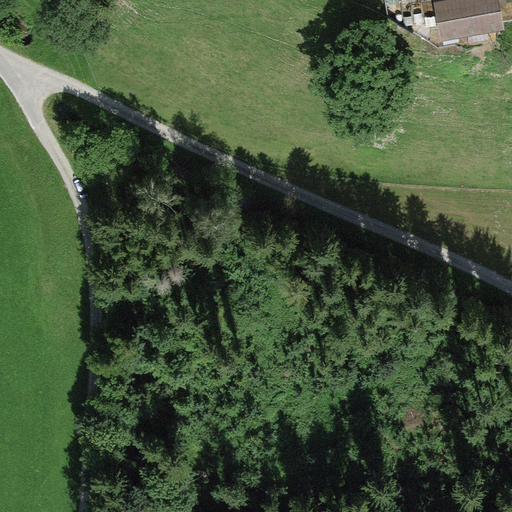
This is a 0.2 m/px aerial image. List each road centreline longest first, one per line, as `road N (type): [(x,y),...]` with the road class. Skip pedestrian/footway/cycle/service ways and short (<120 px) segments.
road 1 (track): [(7,61),(511,289)]
road 2 (track): [(88,511),(96,405),(92,247),(68,168),(7,61)]
